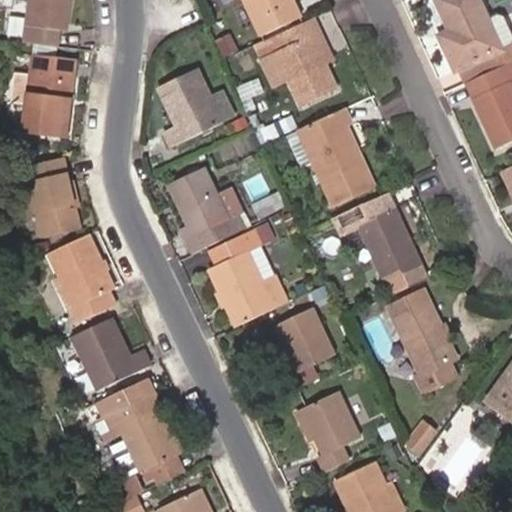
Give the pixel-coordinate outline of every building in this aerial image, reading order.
[(69,23),(72,0),(30,0),(24,44),(34,46),(58,48),(61,31),(62,21),(69,23)] [(302,17),(293,0),(242,0),(260,36),(302,17)] [(503,50),(489,22),(479,0),(434,0),(449,30),(438,36),(455,72),(460,70),(503,50)] [(511,61),(511,38),(503,19),(499,17),(489,22),(503,50),(460,70),(466,83),(473,80),(511,61)] [(334,61),(314,19),(306,22),(326,65),(334,61)] [(68,32),(69,23),(62,21),(61,31),(68,32)] [(326,65),(306,22),(277,35),(283,48),(275,52),(300,107),(338,90),(326,65)] [(283,48),(277,35),(263,42),(268,55),(275,52),(283,48)] [(68,139),(79,51),(58,48),(34,46),(30,77),(27,106),(24,134),(68,139)] [(511,142),(511,86),(510,82),(511,81),(511,61),(473,80),(480,96),(473,99),(496,150),(511,142)] [(225,124),(212,96),(198,70),(158,90),(176,128),(164,133),(171,149),(225,124)] [(27,106),(30,77),(17,75),(13,105),(27,106)] [(263,77),(247,82),(252,97),(268,92),(263,77)] [(473,99),(480,96),(473,80),(466,83),(473,99)] [(238,118),(224,90),(212,96),(225,124),(238,118)] [(376,188),(348,127),(353,124),(345,108),(298,130),(334,208),(376,188)] [(80,228),(65,162),(27,170),(43,237),(80,228)] [(219,195),(205,166),(170,183),(169,187),(187,225),(193,237),(186,240),(192,253),(248,227),(241,214),(230,220),(219,195)] [(511,166),(501,172),(511,195),(511,166)] [(244,213),(232,188),(219,195),(230,220),(241,214),(244,213)] [(423,268),(395,209),(359,225),(386,284),(394,281),(417,270),(423,268)] [(193,237),(187,225),(180,228),(186,240),(193,237)] [(288,302),(276,274),(263,280),(250,251),(263,245),(255,230),(209,252),(216,267),(209,270),(235,327),(288,302)] [(115,289),(90,233),(48,253),(59,278),(74,308),(69,311),(75,325),(116,306),(109,291),(115,289)] [(422,282),(417,270),(394,281),(399,293),(422,282)] [(74,308),(59,278),(55,280),(69,311),(74,308)] [(460,362),(425,289),(386,307),(419,375),(415,377),(425,397),(460,379),(453,365),(460,362)] [(335,355),(313,307),(275,324),(283,341),(297,373),(335,355)] [(151,365),(144,349),(131,355),(113,318),(72,337),(98,391),(151,365)] [(297,373),(283,341),(278,344),(292,375),(297,373)] [(511,423),(511,366),(485,404),(511,423)] [(156,391),(149,378),(96,402),(103,416),(95,420),(106,441),(122,433),(141,473),(142,473),(147,484),(154,480),(166,475),(161,464),(177,456),(178,456),(164,425),(158,409),(163,407),(156,391)] [(343,446),(361,438),(339,390),(301,408),(315,439),(323,455),(318,458),(325,473),(350,461),(343,446)] [(296,411),(310,442),(315,439),(301,408),(296,411)] [(184,453),(170,422),(164,425),(178,456),(184,453)] [(157,485),(184,472),(177,456),(161,464),(166,475),(154,480),(157,485)] [(400,511),(386,483),(375,461),(334,480),(349,511),(400,511)] [(142,492),(134,475),(115,485),(122,502),(123,500),(142,492)] [(402,511),(406,510),(391,481),(386,483),(400,511),(402,511)] [(212,511),(202,488),(195,491),(204,511),(212,511)] [(204,511),(195,491),(158,509),(159,511),(204,511)] [(145,511),(139,499),(124,507),(126,511),(145,511)]
